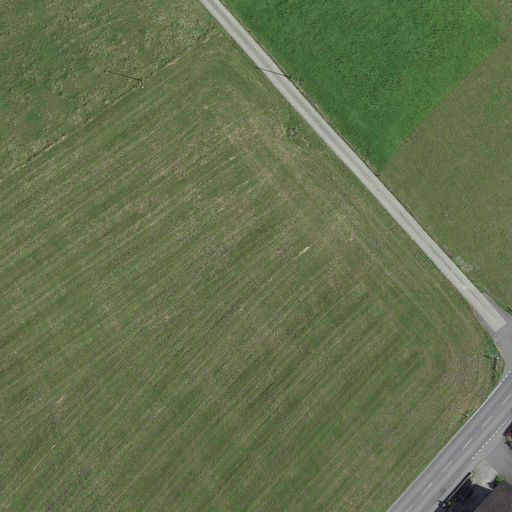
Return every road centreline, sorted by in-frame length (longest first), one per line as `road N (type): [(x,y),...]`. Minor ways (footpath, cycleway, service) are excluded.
road 1 (track): [(511,342),(206,0)]
road 2 (tertiary): [(511,394),(407,511)]
